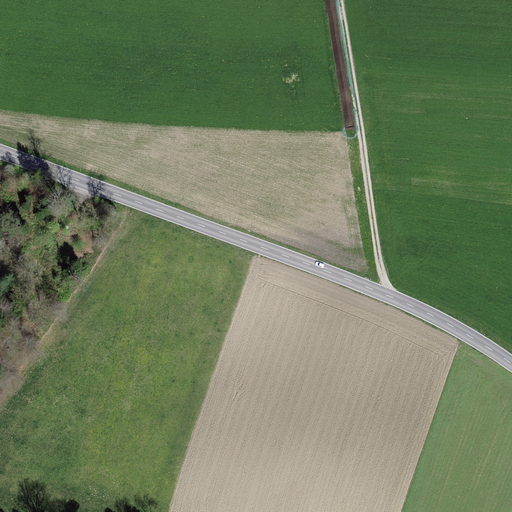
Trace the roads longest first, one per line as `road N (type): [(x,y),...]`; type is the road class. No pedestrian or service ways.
road 1 (secondary): [(511,363),(393,297),(0,153)]
road 2 (track): [(393,297),(378,261),(339,0)]
